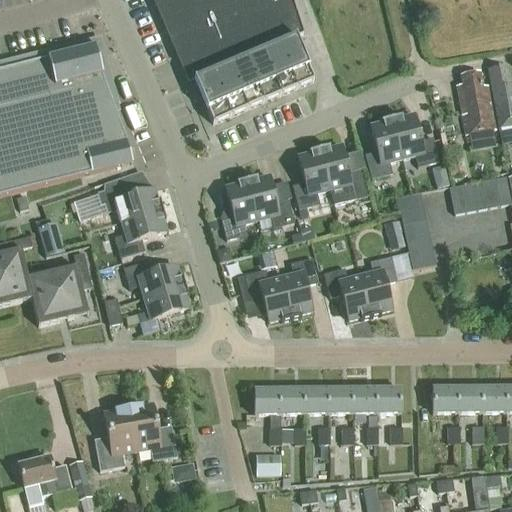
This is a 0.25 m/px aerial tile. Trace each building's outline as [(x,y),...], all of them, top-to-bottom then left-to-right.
[(157,0),(182,57),(188,54),(199,79),(192,82),(212,128),(313,85),(294,41),(302,37),(290,0),(157,0)] [(326,19),(333,37),(355,29),(348,11),(326,19)] [(353,34),(330,42),(338,65),(361,57),(353,34)] [(78,52),(0,71),(0,199),(127,167),(121,145),(100,77),(97,63),(93,48),(78,52)] [(498,133),(511,130),(511,93),(511,94),(506,68),(487,72),(498,133)] [(464,138),(494,133),(485,88),(480,89),(478,75),(459,79),(461,87),(455,88),(464,138)] [(400,119),(390,122),(401,163),(413,160),(416,171),(437,165),(431,141),(419,144),(412,119),(401,122),(400,119)] [(388,166),(401,163),(390,122),(380,124),(381,127),(369,130),(376,155),(364,159),(370,183),(391,177),(388,166)] [(328,194),(332,209),(366,200),(359,172),(347,175),(340,149),(328,152),(327,150),(318,153),(328,194)] [(316,197),(328,194),(318,153),(308,155),(308,157),(296,161),(303,186),(291,189),(297,213),(318,208),(316,197)] [(450,181),(465,178),(462,162),(447,165),(450,181)] [(245,183),(256,224),(268,221),(271,232),(293,227),(286,202),(274,206),(268,180),(256,183),(255,181),(245,183)] [(493,183),(498,210),(509,208),(504,181),(493,183)] [(256,224),(245,183),(236,186),(236,188),(224,191),(231,217),(219,220),(225,244),(246,239),(243,228),(256,224)] [(482,185),(487,212),(498,210),(493,183),(482,185)] [(471,188),(476,214),(487,212),(482,185),(471,188)] [(116,213),(120,226),(161,214),(158,204),(156,205),(152,193),(127,200),(123,188),(96,197),(99,209),(103,208),(106,216),(116,213)] [(460,190),(465,216),(476,214),(471,188),(460,190)] [(465,216),(460,190),(448,192),(453,218),(465,216)] [(395,202),(398,214),(421,209),(419,196),(395,202)] [(19,215),(27,213),(24,200),(16,202),(19,215)] [(421,209),(398,214),(400,226),(424,221),(421,209)] [(164,223),(161,214),(120,226),(124,238),(113,241),(119,262),(143,255),(139,243),(165,236),(161,224),(164,223)] [(424,221),(400,226),(403,238),(426,233),(424,221)] [(54,228),(38,232),(46,259),(61,255),(54,228)] [(426,233),(403,238),(406,250),(429,245),(426,233)] [(0,309),(31,303),(26,282),(27,281),(20,253),(31,250),(28,240),(0,247),(0,309)] [(429,245),(406,250),(408,262),(432,257),(429,245)] [(75,270),(27,281),(26,282),(31,303),(37,330),(87,318),(81,293),(91,291),(82,256),(72,259),(75,270)] [(434,269),(432,257),(408,262),(411,274),(434,269)] [(371,277),(359,280),(369,321),(379,318),(378,316),(390,313),(384,287),(396,284),(390,260),(369,266),(371,277)] [(279,282),(290,323),(299,320),(299,318),(311,315),(304,289),(316,286),(310,262),(289,268),(292,279),(279,282)] [(143,302),(184,290),(181,280),(178,281),(175,269),(150,277),(146,265),(122,272),(128,293),(139,290),(143,302)] [(359,323),(369,321),(359,280),(346,283),(343,272),(322,277),(328,301),(340,298),(347,324),(359,321),(359,323)] [(290,323),(279,282),(266,285),(264,274),(242,279),(249,303),(261,300),(267,326),(279,323),(280,325),(290,323)] [(184,290),(143,302),(147,315),(135,318),(138,327),(188,312),(184,301),(186,300),(184,290)] [(109,330),(121,327),(115,303),(103,306),(109,330)] [(431,416),(456,416),(456,391),(431,392),(431,416)] [(480,391),(456,391),(456,416),(457,416),(480,416),(480,391)] [(505,416),(504,391),(480,391),(480,416),(505,416)] [(351,417),(351,392),(326,393),(326,417),(351,417)] [(375,417),(375,392),(351,392),(351,417),(375,417)] [(400,392),(375,392),(375,417),(400,416),(400,392)] [(279,449),(279,417),(277,417),(277,393),(252,393),(252,418),(267,417),(267,449),(279,449)] [(301,393),(277,393),(277,417),(279,417),(302,417),(301,393)] [(326,417),(326,393),(301,393),(302,417),(326,417)] [(127,411),(135,455),(149,453),(151,465),(176,460),(171,434),(156,436),(151,407),(141,408),(127,411)] [(135,455),(127,411),(112,413),(112,414),(102,416),(108,445),(94,448),(99,475),(123,470),(121,458),(135,455)] [(506,447),(506,430),(494,430),(494,447),(506,447)] [(446,431),(446,448),(457,448),(457,431),(446,431)] [(482,448),(482,431),(470,431),(470,448),(482,448)] [(316,433),(316,450),(327,449),(327,432),(316,433)] [(340,449),(352,448),(351,432),(340,433),(340,449)] [(375,432),(365,432),(365,449),(375,449),(375,432)] [(389,448),(400,448),(400,432),(389,432),(389,448)] [(292,449),(303,449),(303,433),(292,433),(292,449)] [(278,480),(278,459),(254,459),(254,480),(278,480)] [(39,501),(70,493),(64,469),(52,472),(49,460),(15,468),(26,511),(41,508),(39,501)] [(77,504),(90,500),(80,465),(67,468),(77,504)] [(192,467),(170,471),(172,479),(180,485),(194,482),(192,467)] [(486,479),(472,481),(476,510),(490,508),(486,479)] [(451,483),(443,484),(444,496),(452,495),(451,483)] [(444,496),(443,484),(434,485),(436,498),(444,496)] [(416,499),(414,487),(406,488),(408,500),(416,499)] [(345,504),(343,492),(335,493),(337,505),(345,504)] [(316,507),(314,494),(306,495),(308,508),(316,507)] [(306,495),(298,496),(300,509),(308,508),(306,495)]
